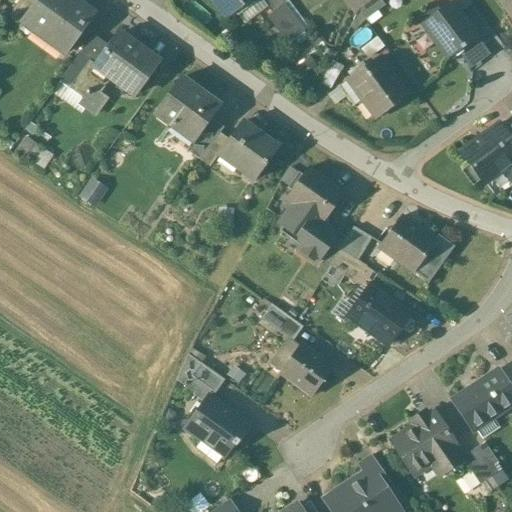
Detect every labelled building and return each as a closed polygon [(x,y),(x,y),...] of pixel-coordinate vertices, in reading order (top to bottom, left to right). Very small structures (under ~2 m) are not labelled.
[(30,0),(19,0),(6,17),(20,27),(23,23),(22,22),(35,4),(30,0)] [(38,0),(35,4),(22,22),(23,23),(65,53),(92,15),(72,0),(38,0)] [(249,0),(211,0),(215,4),(216,3),(227,17),(249,0)] [(511,17),(511,0),(498,0),(511,18),(511,17)] [(477,37),(451,3),(424,23),(434,37),(432,38),(447,58),(459,48),(460,49),(477,37)] [(283,4),(269,15),(289,42),(304,31),(283,4)] [(157,62),(118,33),(108,47),(94,67),(110,79),(133,96),(157,62)] [(92,35),(70,65),(80,72),(70,87),(85,98),(86,95),(88,97),(91,93),(88,91),(90,90),(98,96),(110,79),(94,67),(108,47),(92,35)] [(399,83),(388,69),(387,69),(378,57),(348,79),(363,99),(361,100),(375,118),(406,95),(398,84),(399,83)] [(218,106),(180,78),(153,114),(171,127),(167,132),(188,147),(192,142),(193,143),(206,124),(218,106)] [(228,140),(217,155),(218,156),(220,154),(239,167),(237,169),(253,180),(276,148),(241,122),(228,140)] [(206,124),(193,143),(192,142),(188,147),(185,151),(199,161),(201,157),(218,134),(219,133),(206,124)] [(511,143),(497,124),(459,152),(483,184),(511,162),(511,143)] [(218,134),(201,157),(211,164),(217,155),(228,140),(219,133),(218,134)] [(19,136),(12,154),(45,168),(52,151),(19,136)] [(341,192),(308,169),(309,169),(307,168),(285,199),(301,210),(302,209),(320,222),(319,223),(321,224),(322,223),(343,193),(341,192)] [(80,200),(98,206),(105,185),(87,179),(80,200)] [(320,222),(302,209),(301,210),(298,214),(291,215),(286,222),(287,230),(304,242),(305,243),(319,223),(320,222)] [(433,240),(420,231),(420,232),(399,217),(378,248),(413,272),(434,241),(433,240)] [(319,223),(305,243),(304,242),(297,251),(315,263),(318,259),(315,257),(331,230),(322,223),(321,224),(319,223)] [(371,238),(352,227),(346,238),(338,251),(356,262),(371,238)] [(328,245),(318,259),(329,266),(338,251),(346,238),(332,229),(331,230),(335,232),(326,244),(328,245)] [(335,232),(331,230),(315,257),(318,259),(328,245),(326,244),(335,232)] [(434,241),(413,272),(427,283),(453,247),(437,235),(433,240),(434,241)] [(356,262),(338,251),(329,266),(329,267),(361,287),(371,272),(356,262)] [(408,315),(369,286),(347,316),(387,345),(408,315)] [(302,327),(270,304),(260,319),(291,342),(302,327)] [(333,369),(299,345),(279,373),(312,397),(333,369)] [(223,380),(200,363),(190,377),(214,394),(223,380)] [(496,371),(464,392),(464,391),(451,400),(472,431),(511,404),(511,392),(497,370),(495,371),(496,371)] [(248,427),(207,397),(184,429),(200,441),(201,440),(222,455),(221,456),(223,457),(232,445),(234,446),(248,427)] [(424,412),(409,421),(413,427),(391,442),(390,441),(389,441),(412,476),(455,447),(432,413),(427,416),(424,412)] [(483,442),(472,450),(490,477),(501,469),(483,442)] [(472,450),(460,458),(478,485),(490,477),(472,450)] [(363,474),(326,499),(335,511),(394,511),(387,501),(392,498),(388,493),(393,490),(369,456),(356,464),(363,474)] [(237,511),(227,496),(204,511),(237,511)] [(315,511),(309,501),(299,508),(301,511),(315,511)]
